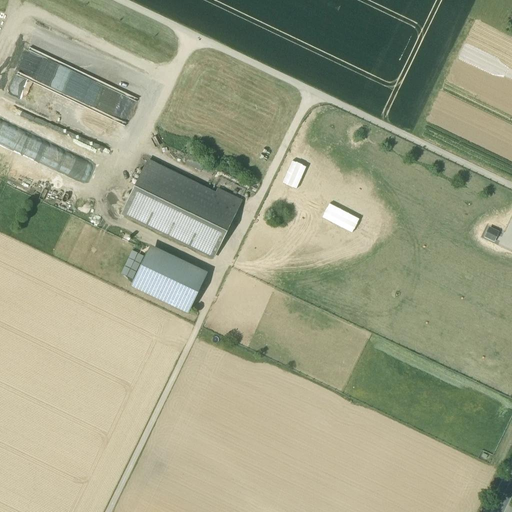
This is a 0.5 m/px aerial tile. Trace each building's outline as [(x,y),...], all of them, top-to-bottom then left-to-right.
[(183,100),(175,120),(219,139),(229,116),(216,110),(215,114),(183,100)] [(216,194),(148,161),(122,215),(213,259),(241,201),(218,190),(216,194)] [(372,203),(362,225),(377,231),(386,209),(372,203)] [(485,238),(495,243),(500,233),(490,228),(485,238)] [(202,281),(148,255),(133,286),(188,312),(202,281)] [(297,293),(303,278),(272,265),(265,280),(297,293)]
